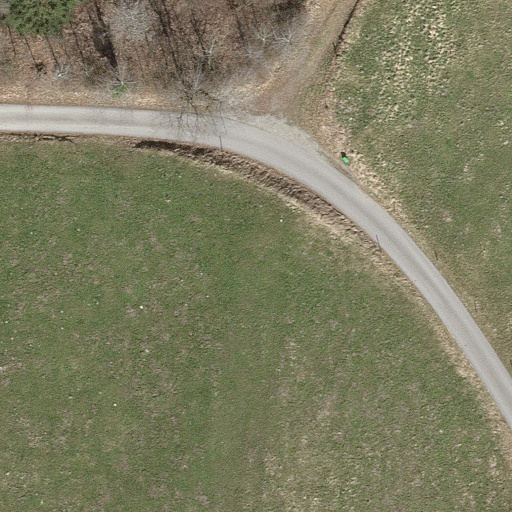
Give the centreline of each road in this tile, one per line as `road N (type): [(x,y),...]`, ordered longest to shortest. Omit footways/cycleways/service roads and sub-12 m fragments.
road 1 (track): [(511,396),(358,210),(257,148),(127,130),(0,126)]
road 2 (track): [(334,0),(257,148)]
